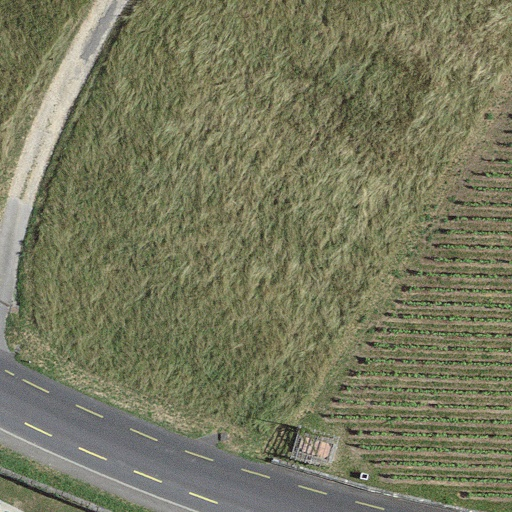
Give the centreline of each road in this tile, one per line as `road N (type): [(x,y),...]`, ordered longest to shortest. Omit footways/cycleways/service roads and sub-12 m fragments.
road 1 (primary): [(0,389),(161,462),(313,511)]
road 2 (track): [(0,287),(20,194),(81,56),(116,0)]
